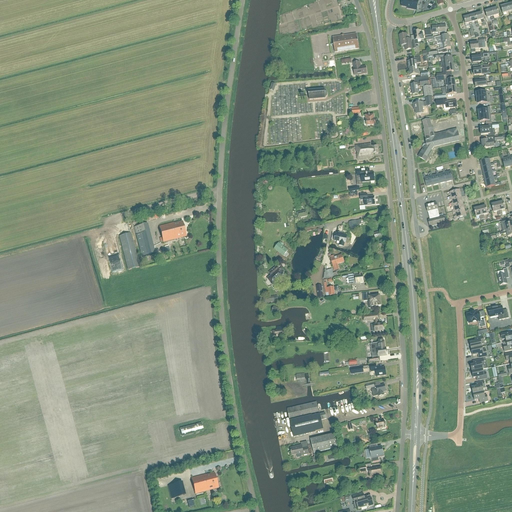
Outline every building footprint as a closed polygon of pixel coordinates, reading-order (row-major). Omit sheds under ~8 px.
[(407,9),(416,11),(419,1),(412,0),(408,0),(402,0),(401,7),(407,8),(407,9)] [(494,21),(493,17),(491,10),(485,12),(487,19),(490,18),(491,21),(494,21)] [(477,22),(480,21),(481,24),(482,24),(483,27),(486,26),(485,22),(484,22),(483,20),(481,13),(475,15),(477,22)] [(476,26),(477,29),(480,28),(479,25),(478,25),(477,22),(475,15),(469,17),(471,24),(475,23),(476,26)] [(432,34),(441,33),(446,33),(445,25),(432,27),(432,34)] [(423,34),(420,34),(419,31),(413,32),(415,42),(412,43),(413,50),(416,49),(415,45),(418,45),(417,41),(423,40),(423,34)] [(341,37),(332,38),(335,53),(344,52),(344,51),(345,51),(345,52),(345,51),(359,49),(356,34),(344,36),(343,36),(344,37),(342,37),(342,36),(341,36),(341,37)] [(406,35),(399,36),(401,46),(405,46),(406,51),(412,50),(410,39),(407,40),(406,35)] [(442,40),(443,44),(450,43),(448,36),(434,38),(435,42),(442,40)] [(471,50),(471,53),(475,53),(475,50),(482,49),(482,43),(486,42),(486,39),(484,39),(479,40),(479,43),(470,44),(471,50)] [(451,49),(450,43),(443,44),(439,45),(440,49),(437,49),(439,54),(442,53),(442,54),(447,53),(447,50),(451,49)] [(472,64),(481,63),(481,59),(488,58),(488,53),(480,54),(480,57),(472,58),(472,64)] [(408,62),(409,69),(417,68),(416,64),(421,63),(420,58),(414,58),(414,61),(408,62)] [(440,64),(440,66),(442,66),(453,65),(452,58),(445,59),(441,59),(442,63),(440,64)] [(354,76),(367,74),(366,67),(360,68),(359,63),(353,64),(354,69),(353,69),(354,76)] [(448,73),(454,72),(453,65),(442,66),(440,66),(441,69),(442,69),(443,74),(438,74),(438,77),(438,78),(446,77),(448,76),(448,73)] [(474,76),(482,75),(481,72),(484,72),(483,69),(486,69),(485,65),(478,66),(478,70),(473,70),(474,76)] [(428,77),(421,78),(414,79),(415,85),(411,85),(412,95),(418,95),(417,87),(420,87),(429,86),(428,77)] [(455,87),(455,83),(455,81),(454,80),(452,80),(449,81),(447,81),(446,77),(438,78),(439,81),(444,80),(445,88),(455,87)] [(475,88),(483,87),(486,87),(487,87),(486,78),(479,79),(480,82),(475,82),(475,88)] [(423,88),(424,98),(433,97),(432,87),(423,88)] [(308,91),(309,101),(325,99),(327,96),(327,92),(324,90),(308,91)] [(450,110),(450,109),(457,108),(456,102),(447,102),(447,100),(435,101),(436,107),(444,106),(444,110),(445,111),(449,111),(450,110)] [(423,103),(413,104),(414,108),(415,108),(416,115),(423,114),(422,108),(426,107),(426,106),(426,103),(423,103)] [(491,116),(490,108),(484,108),(484,111),(478,112),(479,117),(491,116)] [(366,127),(376,126),(375,121),(374,121),(374,115),(365,116),(366,127)] [(492,124),(491,116),(479,117),(479,123),(485,122),(486,125),(492,124)] [(494,128),(492,128),(489,129),(489,128),(480,129),(481,136),(488,135),(488,137),(495,136),(494,128)] [(459,142),(456,129),(422,137),(425,151),(459,142)] [(488,149),(488,148),(494,148),(493,142),(487,142),(487,141),(481,142),(482,149),(488,149)] [(355,146),(357,160),(370,158),(373,157),(373,155),(377,154),(376,146),(371,147),(370,144),(355,146)] [(505,168),(511,167),(508,154),(507,155),(508,158),(503,159),(503,156),(501,156),(502,160),(502,159),(505,168)] [(480,161),(481,168),(494,165),(494,164),(490,165),(489,159),(480,161)] [(481,168),(483,175),(495,172),(495,171),(492,171),(491,167),(494,166),(494,165),(481,168)] [(362,183),(374,181),(373,173),(366,173),(366,170),(357,171),(357,177),(361,176),(362,183)] [(438,172),(437,172),(440,184),(446,183),(443,170),(442,170),(443,174),(438,175),(438,172)] [(444,170),(443,170),(446,183),(453,181),(451,172),(445,173),(444,170)] [(431,173),(430,173),(433,186),(440,184),(437,172),(436,172),(436,175),(432,176),(431,173)] [(483,175),(484,181),(497,178),(497,177),(493,178),(492,173),(495,172),(483,175)] [(426,187),(433,186),(430,173),(429,174),(430,177),(425,178),(425,175),(423,175),(423,178),(424,178),(426,187)] [(495,186),(499,186),(501,185),(501,183),(498,184),(495,184),(494,180),(497,179),(497,178),(484,181),(486,188),(495,186)] [(449,198),(450,200),(461,197),(459,190),(450,193),(451,197),(449,198)] [(365,206),(375,205),(374,197),(367,198),(367,194),(360,195),(360,201),(364,201),(365,206)] [(451,204),(451,206),(463,204),(461,197),(450,200),(450,201),(452,201),(453,204),(451,204)] [(436,203),(426,205),(427,212),(428,212),(430,220),(428,221),(430,227),(445,224),(443,217),(439,218),(437,210),(436,203)] [(452,211),(453,213),(464,210),(463,204),(451,206),(451,208),(454,207),(454,210),(452,211)] [(498,216),(500,216),(497,204),(491,205),(493,213),(497,212),(498,216)] [(483,220),(480,208),(474,209),(476,217),(479,217),(482,225),(484,225),(483,220)] [(454,217),(454,218),(452,218),(453,221),(457,220),(456,219),(466,217),(464,210),(453,213),(453,214),(455,214),(456,217),(454,217)] [(499,233),(511,229),(511,223),(507,225),(506,221),(500,222),(503,232),(499,233)] [(163,243),(186,237),(182,222),(173,224),(159,227),(163,243)] [(139,227),(134,228),(135,235),(136,235),(141,257),(155,254),(149,232),(148,232),(147,225),(139,227)] [(496,237),(497,236),(507,234),(508,237),(511,236),(511,229),(499,233),(496,234),(496,237)] [(336,234),(334,241),(339,242),(339,246),(344,247),(344,243),(345,243),(346,236),(340,235),(340,233),(336,233),(336,235),(336,234)] [(128,271),(139,268),(131,234),(120,237),(128,271)] [(275,250),(283,256),(286,258),(289,255),(286,253),(287,251),(282,247),(283,245),(280,243),(279,245),(279,244),(275,250)] [(331,258),(331,260),(335,270),(338,269),(337,265),(343,262),(341,256),(335,258),(334,256),(331,258)] [(282,276),(283,275),(283,274),(284,273),(284,272),(284,271),(283,271),(282,270),(281,269),(280,270),(279,270),(276,267),(269,273),(272,276),(270,277),(270,278),(269,279),(269,280),(269,281),(270,281),(270,282),(271,282),(271,283),(272,283),(273,283),(274,282),(277,280),(279,282),(284,277),(282,276)] [(337,272),(333,274),(332,270),(326,271),(326,269),(325,270),(325,272),(325,273),(324,273),(324,274),(323,279),(334,277),(334,276),(337,275),(337,272)] [(498,276),(500,286),(507,284),(505,277),(508,276),(507,270),(503,270),(504,274),(498,276)] [(356,283),(363,282),(362,276),(359,277),(359,276),(354,276),(354,274),(348,275),(349,284),(356,283)] [(328,293),(329,296),(335,296),(334,287),(328,288),(328,289),(325,289),(325,293),(328,293)] [(368,301),(368,307),(380,306),(379,297),(370,297),(370,293),(363,294),(363,298),(363,302),(368,301)] [(499,321),(509,319),(507,310),(503,311),(502,307),(493,309),(492,308),(487,309),(488,311),(490,318),(498,316),(499,321)] [(476,322),(477,322),(480,321),(481,325),(485,324),(483,318),(480,318),(478,313),(474,314),(474,313),(470,314),(471,314),(467,315),(468,324),(472,323),(473,323),(474,323),(475,323),(476,323),(476,322)] [(374,320),(375,325),(371,326),(372,332),(383,331),(382,324),(378,325),(377,320),(379,320),(378,315),(363,317),(364,322),(374,320)] [(277,330),(273,330),(273,336),(285,335),(284,329),(283,330),(282,327),(276,327),(277,330)] [(506,339),(506,343),(511,341),(511,335),(511,332),(501,334),(502,340),(506,339)] [(470,344),(471,350),(482,348),(481,345),(484,344),(482,337),(476,339),(476,341),(476,342),(470,344)] [(378,344),(370,345),(372,359),(368,360),(369,363),(379,361),(379,358),(378,358),(378,357),(387,356),(386,351),(387,351),(388,351),(388,349),(387,349),(386,349),(384,349),(384,342),(383,342),(382,340),(379,340),(379,343),(378,343),(378,344)] [(511,341),(506,343),(507,346),(503,346),(505,352),(511,350),(511,341)] [(482,348),(471,350),(473,356),(478,355),(479,356),(480,358),(487,357),(485,350),(482,351),(482,348)] [(471,366),(472,372),(483,370),(482,367),(484,366),(483,360),(476,361),(476,365),(471,366)] [(377,377),(386,376),(385,368),(376,369),(376,365),(370,366),(371,372),(376,371),(377,377)] [(483,370),(472,372),(473,379),(479,377),(480,381),(487,379),(486,373),(483,373),(483,370)] [(473,395),(483,393),(483,389),(485,388),(484,382),(478,383),(479,387),(472,388),(473,395)] [(384,396),(383,393),(386,392),(384,385),(376,387),(374,388),(373,384),(365,386),(366,390),(371,389),(373,397),(378,396),(378,397),(380,397),(384,396)] [(473,395),(474,401),(481,400),(482,403),(488,402),(487,395),(484,396),(483,393),(473,395)] [(289,418),(290,422),(319,415),(319,411),(316,402),(287,409),(289,418)] [(325,414),(319,415),(290,422),(294,437),(323,430),(321,421),(326,420),(325,414)] [(385,428),(384,421),(378,423),(378,419),(375,419),(377,429),(385,428)] [(201,424),(180,429),(182,437),(203,431),(201,424)] [(337,448),(334,435),(311,440),(314,454),(337,448)] [(383,457),(381,447),(378,448),(377,445),(369,446),(371,454),(370,454),(370,455),(371,455),(372,463),(379,462),(379,458),(383,457)] [(300,446),(291,448),(293,456),(301,454),(302,456),(307,455),(309,454),(308,448),(305,448),(301,449),(300,446)] [(366,466),(359,468),(360,474),(367,472),(369,472),(370,478),(382,476),(381,468),(369,469),(369,470),(366,470),(366,466)] [(195,494),(218,488),(214,474),(205,476),(205,475),(191,478),(195,494)] [(323,478),(324,483),(325,484),(333,482),(331,476),(323,478)] [(167,486),(171,500),(186,496),(182,482),(167,486)] [(353,497),(354,502),(355,503),(353,504),(355,510),(358,509),(367,507),(367,506),(368,505),(369,507),(373,506),(371,498),(367,499),(366,497),(364,498),(363,494),(353,497)]
